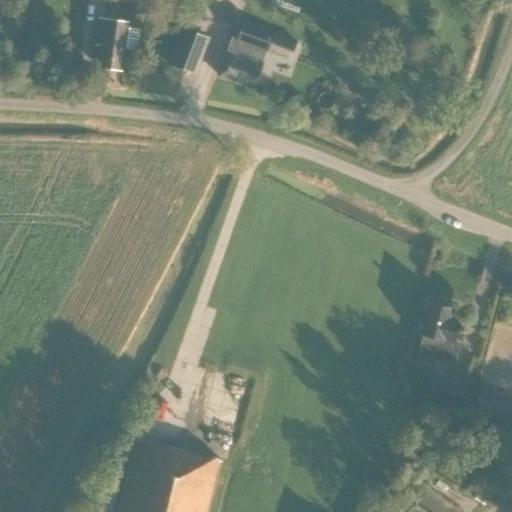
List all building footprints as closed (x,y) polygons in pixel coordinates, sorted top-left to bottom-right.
[(128,28),(129,23),(99,18),(95,44),(101,45),(98,67),(122,70),(125,48),(137,49),(140,30),(128,28)] [(261,63),(266,51),(267,51),(273,34),(242,24),(237,39),(232,37),(227,49),(218,74),(253,88),(263,63),(261,63)] [(167,63),(191,72),(194,74),(209,35),(182,25),(167,63)] [(451,320),(453,309),(428,302),(419,333),(423,334),(417,355),(454,365),(460,342),(454,340),(459,322),(451,320)] [(430,402),(459,410),(466,386),(437,378),(430,402)] [(511,406),(475,398),(473,408),(511,416),(511,406)] [(137,440),(118,511),(204,511),(218,460),(137,440)] [(471,480),(464,490),(484,504),(491,493),(471,480)]
